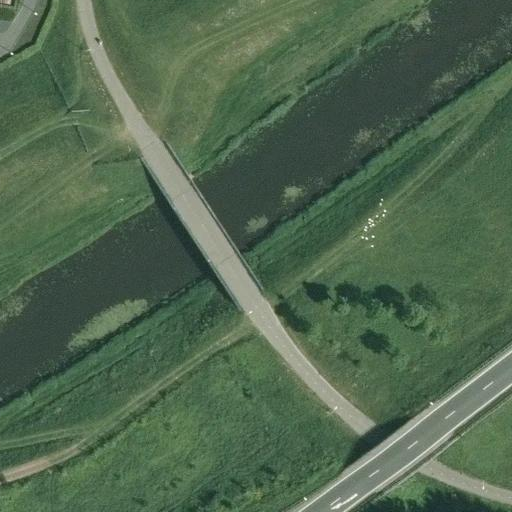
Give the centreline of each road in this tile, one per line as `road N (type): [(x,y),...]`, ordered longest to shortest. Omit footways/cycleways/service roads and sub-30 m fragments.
road 1 (track): [(0,481),(70,459),(262,319)]
road 2 (motorway): [(511,368),(318,511)]
